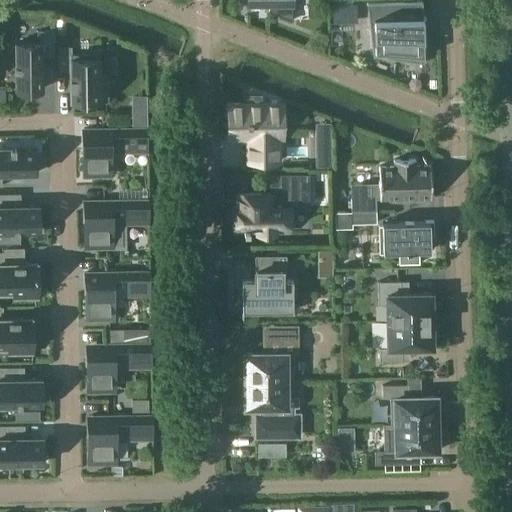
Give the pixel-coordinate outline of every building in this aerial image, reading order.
[(247,0),(247,3),(269,3),(269,10),(268,9),(268,11),(293,20),(293,19),(292,18),(292,2),(293,2),(292,0),(247,0)] [(422,63),(425,63),(423,17),(403,17),(403,3),(422,3),(422,1),(367,2),(367,4),(374,4),(375,52),(422,55),(422,63)] [(40,30),(40,42),(15,42),(16,89),(43,88),(42,55),(54,55),(54,30),(40,30)] [(71,46),(58,46),(59,71),(71,71),(71,100),(106,99),(105,75),(99,75),(98,53),(72,54),(71,46)] [(229,139),(249,139),(249,147),(249,161),(278,161),(278,139),(283,139),(282,103),(261,103),(261,94),(243,94),(243,104),(229,104),(229,139)] [(133,121),(147,120),(146,112),(132,112),(133,121)] [(146,127),(84,128),(84,174),(111,174),(110,150),(146,150),(146,127)] [(2,173),(35,173),(35,147),(0,147),(0,185),(2,185),(2,173)] [(322,156),(317,157),(317,169),(322,169),(332,168),(331,156),(322,156)] [(380,180),(379,180),(379,182),(379,185),(380,185),(380,198),(380,199),(430,197),(430,198),(431,198),(430,164),(429,164),(429,165),(415,165),(415,160),(416,160),(415,159),(394,159),(394,160),(394,166),(381,166),(379,166),(380,180)] [(309,175),(277,175),(277,188),(272,188),(272,193),(238,193),(238,207),(234,207),(234,231),(244,230),(244,232),(249,232),(249,230),(290,230),(290,207),(295,207),(295,191),(309,191),(309,175)] [(379,182),(350,183),(351,211),(376,211),(376,198),(380,198),(380,185),(379,185),(379,182)] [(4,193),(0,193),(0,242),(21,243),(21,231),(38,231),(38,205),(21,205),(21,193),(4,193)] [(86,246),(124,246),(124,222),(148,221),(147,199),(100,199),(100,200),(85,200),(85,222),(86,246)] [(351,211),(335,211),(335,228),(353,228),(352,223),(377,222),(376,219),(376,211),(351,211)] [(430,221),(382,222),(383,251),(399,251),(399,264),(420,263),(419,250),(431,250),(430,221)] [(318,248),(318,263),(333,263),(333,248),(318,248)] [(14,298),(38,297),(37,262),(3,263),(3,251),(0,251),(0,291),(14,291),(14,298)] [(255,255),(255,279),(242,279),(242,311),(293,310),(293,279),(287,279),(287,255),(255,255)] [(148,270),(86,272),(87,318),(113,318),(113,294),(149,293),(148,270)] [(387,321),(436,320),(436,305),(432,305),(432,292),(401,293),(401,281),(378,281),(378,304),(387,304),(387,321)] [(3,318),(3,306),(0,306),(0,346),(9,346),(9,353),(32,352),(32,318),(3,318)] [(436,320),(387,321),(388,347),(379,347),(379,361),(402,360),(402,348),(433,347),(432,335),(437,335),(436,320)] [(107,329),(107,341),(123,341),(123,329),(107,329)] [(268,352),(245,353),(245,380),(287,380),(294,380),(294,354),(298,354),(298,340),(268,340),(268,352)] [(150,365),(150,342),(87,343),(88,390),(114,389),(114,366),(150,365)] [(0,404),(41,404),(41,378),(7,378),(7,367),(0,366),(0,404)] [(287,380),(245,380),(245,407),(262,407),(262,414),(256,414),(256,436),(286,436),(286,435),(299,435),(299,418),(299,414),(292,414),(292,407),(299,407),(299,396),(287,396),(287,380)] [(390,397),(390,423),(437,422),(436,396),(409,396),(408,384),(382,385),(383,397),(390,397)] [(148,410),(148,398),(132,399),(132,411),(148,410)] [(151,437),(151,414),(89,415),(89,462),(116,461),(115,438),(151,437)] [(384,449),(374,450),(374,464),(384,463),(410,463),(410,451),(438,450),(437,422),(390,423),(383,423),(384,449)] [(8,425),(0,425),(0,463),(42,463),(42,436),(8,437),(8,425)]
